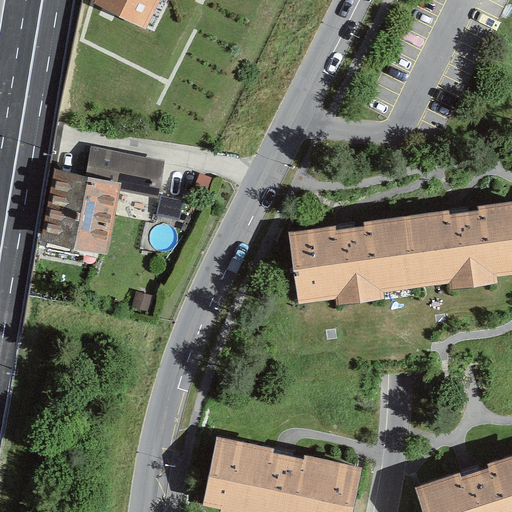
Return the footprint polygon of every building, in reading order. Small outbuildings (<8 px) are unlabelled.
[(96,0),(95,2),(145,26),(157,0),(96,0)] [(57,174),(45,240),(104,251),(116,187),(156,194),(162,162),(94,150),(88,180),(57,174)] [(294,235),(303,300),(511,270),(511,204),(350,227),(294,235)] [(152,296),(135,292),(131,308),(148,313),(152,296)] [(222,440),(209,504),(244,511),(347,511),(356,468),(222,440)] [(419,489),(426,511),(511,511),(511,457),(470,472),(419,489)]
